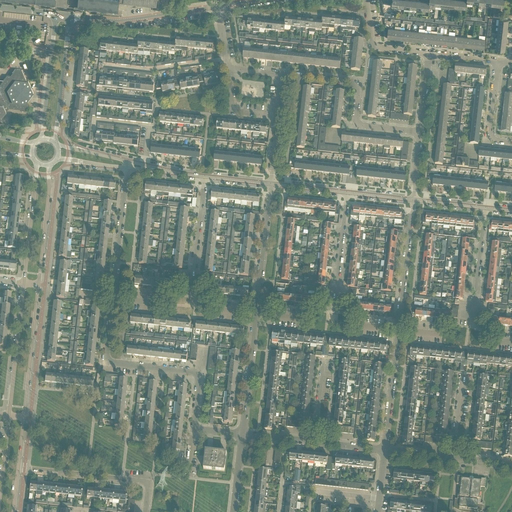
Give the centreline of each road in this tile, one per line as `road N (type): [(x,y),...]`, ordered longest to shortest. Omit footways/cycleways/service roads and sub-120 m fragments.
road 1 (unclassified): [(111,298),(108,360),(195,373),(194,428)]
road 2 (residential): [(419,132),(357,123),(358,89),(349,81),(280,75)]
road 3 (unclassified): [(17,467),(142,480),(144,511)]
road 4 (tertiary): [(23,282),(8,415)]
road 5 (tertiary): [(23,417),(37,284)]
road 6 (unclassified): [(127,167),(111,298)]
road 7 (residential): [(256,315),(271,184)]
road 8 (residential): [(397,330),(413,200)]
road 9 (tertiary): [(55,142),(70,15)]
road 10 (tertiary): [(55,13),(41,138)]
road 11 (residential): [(384,451),(397,330)]
road 12 (tertiary): [(36,162),(23,282)]
road 13 (tertiary): [(37,284),(49,164)]
